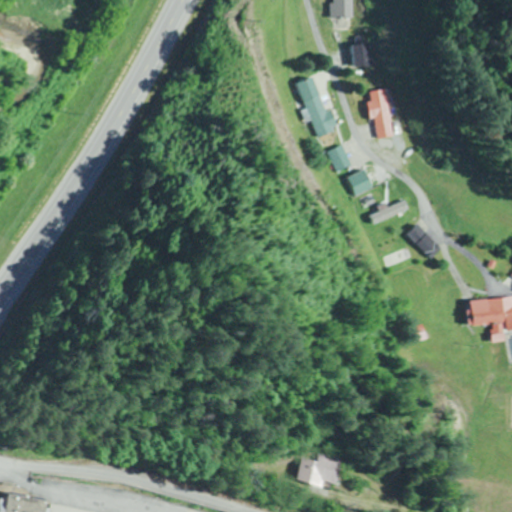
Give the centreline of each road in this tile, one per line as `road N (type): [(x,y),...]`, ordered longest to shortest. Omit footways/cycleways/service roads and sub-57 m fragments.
road 1 (secondary): [(0,301),(184,0)]
road 2 (residential): [(326,0),(365,124),(434,198),(473,279)]
road 3 (residential): [(0,461),(138,479),(245,511)]
